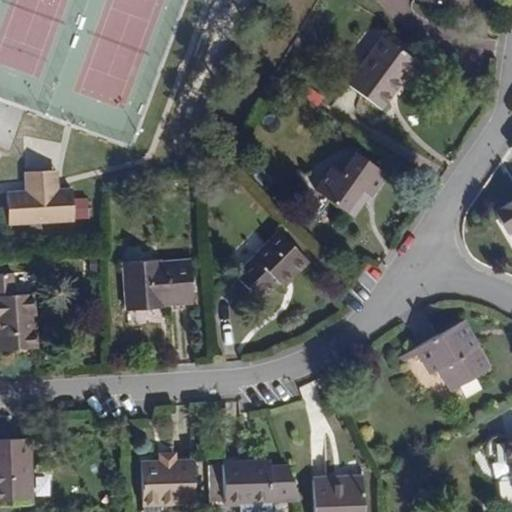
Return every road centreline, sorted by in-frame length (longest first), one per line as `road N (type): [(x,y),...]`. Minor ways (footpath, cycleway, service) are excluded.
road 1 (residential): [(0,396),(280,371),(340,340),(419,260)]
road 2 (residential): [(419,260),(511,115)]
